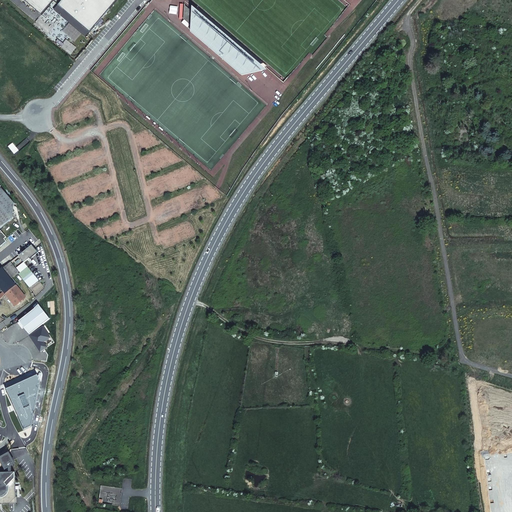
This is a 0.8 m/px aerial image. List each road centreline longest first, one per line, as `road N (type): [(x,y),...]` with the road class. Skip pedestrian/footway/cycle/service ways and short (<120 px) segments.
road 1 (primary): [(402,0),(282,137),(208,256),(171,361),(155,511)]
road 2 (track): [(405,17),(461,355),(511,375)]
road 3 (motorway): [(45,511),(42,479),(65,365),(68,298),(43,216),(0,160)]
road 4 (track): [(457,334),(431,353),(268,341),(189,299)]
road 5 (unclassified): [(38,114),(136,0)]
